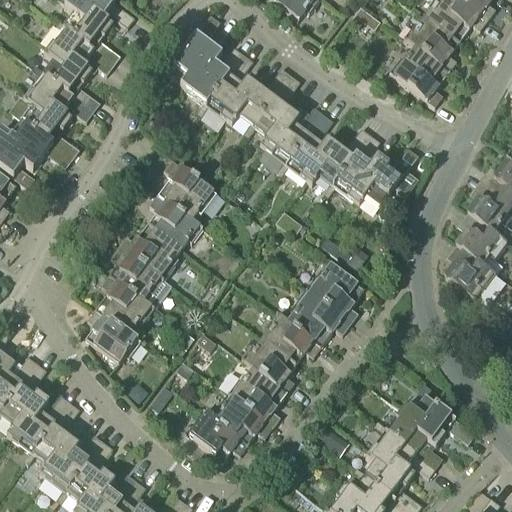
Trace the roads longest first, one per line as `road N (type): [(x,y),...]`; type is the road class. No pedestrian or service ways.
road 1 (residential): [(431,332),(363,355),(265,478),(246,490),(212,493),(170,471),(106,410),(66,362),(32,294)]
road 2 (residential): [(32,294),(28,252),(37,235),(101,164),(140,82),(177,25),(207,0)]
road 3 (residential): [(459,155),(315,73),(233,0)]
road 4 (residential): [(431,332),(421,253),(459,155)]
road 5 (residential): [(511,446),(431,332)]
